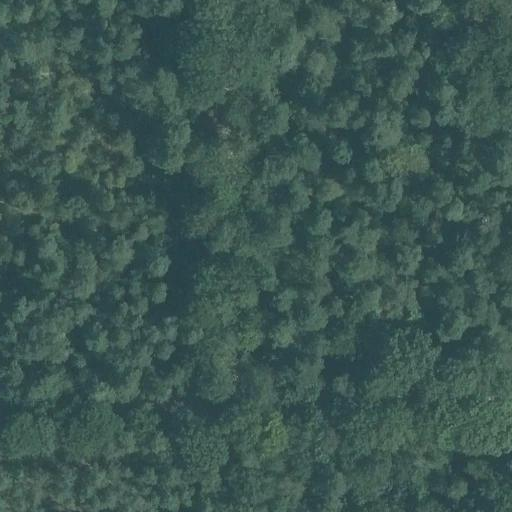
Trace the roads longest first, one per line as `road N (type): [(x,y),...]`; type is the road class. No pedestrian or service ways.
road 1 (track): [(225,399),(230,0)]
road 2 (track): [(225,399),(511,394)]
road 3 (track): [(0,406),(225,399)]
